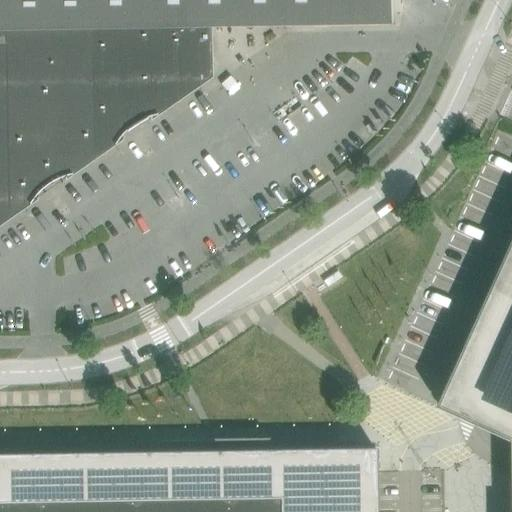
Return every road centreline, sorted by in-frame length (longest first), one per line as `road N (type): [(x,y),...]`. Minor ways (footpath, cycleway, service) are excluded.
road 1 (unclassified): [(0,371),(108,361),(162,338),(370,197),(431,137),(499,0)]
road 2 (unknown): [(511,348),(472,433),(511,452)]
